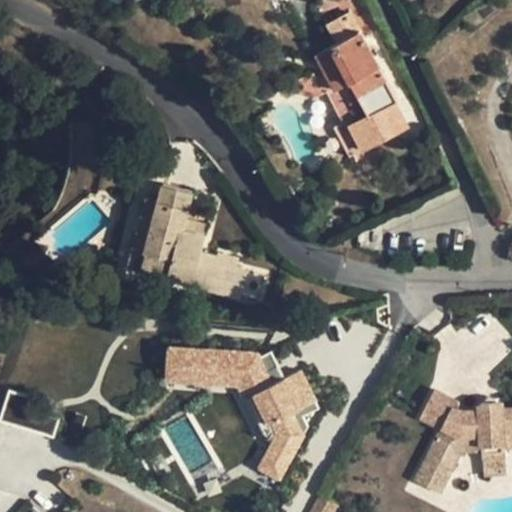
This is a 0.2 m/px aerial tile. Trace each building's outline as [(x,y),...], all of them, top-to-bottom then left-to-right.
[(317,55),(335,88),(349,81),(378,65),(360,31),(317,55)] [(387,80),(378,65),(349,81),(358,96),(387,80)] [(358,96),(369,117),(398,102),(387,80),(358,96)] [(103,119),(118,145),(134,136),(119,110),(103,119)] [(192,190),(163,183),(158,199),(145,196),(127,264),(167,275),(166,276),(193,283),(240,296),(248,271),(237,267),(239,258),(218,252),(217,255),(201,251),(205,235),(182,229),(184,219),(192,190)] [(182,229),(205,235),(208,225),(184,219),(182,229)] [(259,348),(165,342),(165,385),(251,390),(275,436),(258,468),(281,480),(305,433),(294,408),(313,399),(300,368),(272,380),(259,348)] [(36,392),(10,384),(0,418),(0,419),(25,427),(31,408),(36,392)] [(421,417),(442,427),(457,400),(435,389),(421,417)] [(483,450),(484,463),(508,461),(507,447),(511,446),(511,407),(505,408),(505,402),(494,401),(490,401),(479,404),(480,410),(464,411),(459,409),(460,402),(457,400),(442,427),(428,455),(453,468),(460,455),(469,450),(483,450)] [(55,436),(61,417),(31,408),(25,427),(55,436)] [(509,473),(508,461),(484,463),(485,475),(509,473)] [(320,493),(309,511),(333,511),(339,503),(320,493)]
